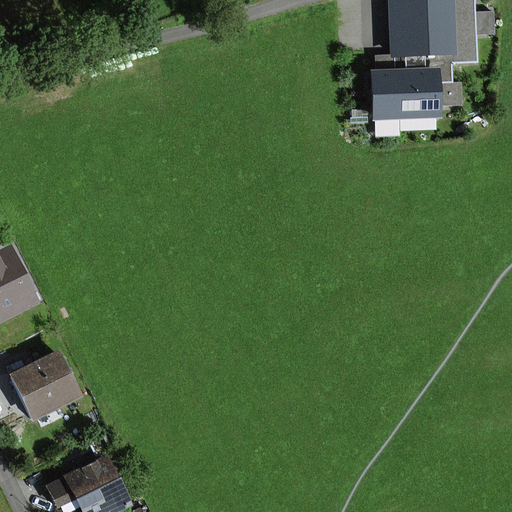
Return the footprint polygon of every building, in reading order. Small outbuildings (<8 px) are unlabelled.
[(452,0),(385,0),(389,65),(456,61),(452,0)] [(452,76),(381,79),(383,112),(453,109),(452,76)] [(9,250),(0,254),(0,325),(37,307),(9,250)] [(61,355),(8,380),(30,427),(84,401),(61,355)] [(130,511),(107,457),(56,479),(69,511),(130,511)]
